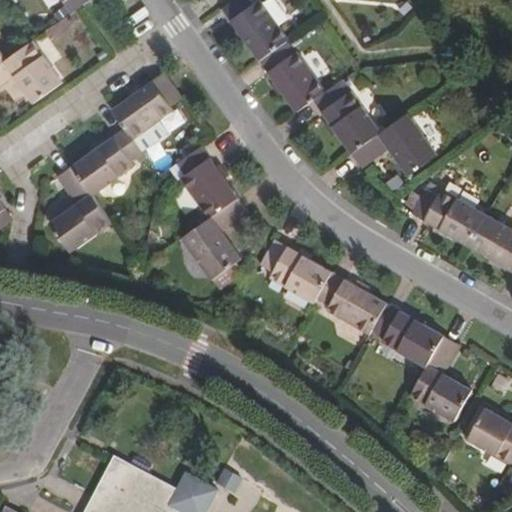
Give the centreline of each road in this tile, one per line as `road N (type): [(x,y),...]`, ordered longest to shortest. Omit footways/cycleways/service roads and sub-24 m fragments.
road 1 (residential): [(403,511),(244,381),(104,322),(0,303)]
road 2 (residential): [(511,321),(358,229),(292,176),(179,18)]
road 3 (residential): [(0,150),(179,18)]
